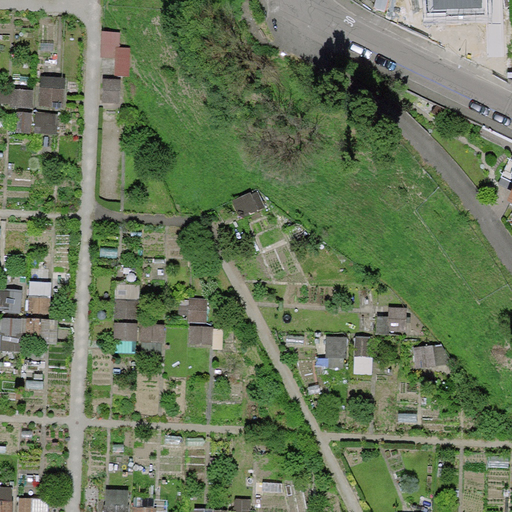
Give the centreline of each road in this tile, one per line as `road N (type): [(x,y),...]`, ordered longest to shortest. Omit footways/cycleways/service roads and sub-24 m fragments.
road 1 (track): [(0,211),(203,223),(355,511)]
road 2 (track): [(72,511),(93,0)]
road 3 (residential): [(511,260),(418,138),(308,48),(298,5)]
road 4 (track): [(313,432),(0,418)]
road 5 (residential): [(298,5),(511,110)]
road 6 (track): [(313,432),(511,443)]
